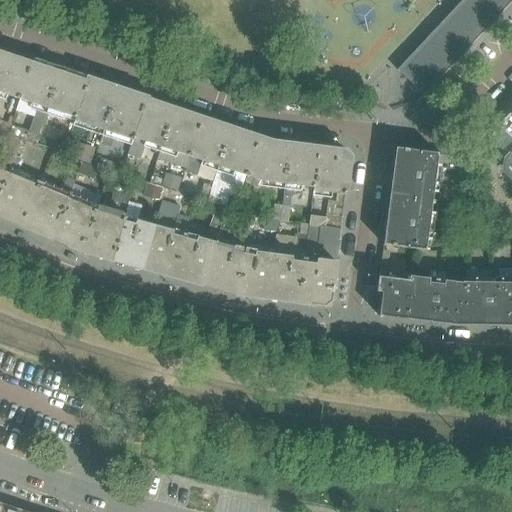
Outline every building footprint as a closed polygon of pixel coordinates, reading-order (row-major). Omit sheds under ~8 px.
[(416,105),(488,28),(471,12),(481,0),(462,0),(397,71),(423,95),(414,104),(416,105)] [(488,28),(511,2),(511,0),(481,0),(471,12),(488,28)] [(0,93),(18,100),(31,62),(0,51),(0,93)] [(74,119),(88,81),(31,62),(18,100),(38,107),(28,132),(10,126),(7,136),(34,145),(38,136),(43,120),(52,123),(56,113),(74,119)] [(132,141),(146,100),(146,99),(88,79),(88,81),(74,119),(73,122),(103,132),(100,140),(101,141),(109,143),(112,135),(127,140),(132,141)] [(189,158),(202,119),(146,100),(132,141),(127,156),(140,160),(146,143),(161,149),(158,157),(173,162),(176,154),(189,158)] [(511,110),(498,126),(498,125),(488,135),(508,153),(502,159),(500,173),(511,184),(511,110)] [(246,177),(257,138),(202,119),(189,158),(190,158),(185,173),(197,177),(202,162),(246,177)] [(0,133),(7,136),(10,126),(0,123),(0,133)] [(313,189),(317,148),(271,142),(257,138),(246,177),(261,182),(284,185),(282,207),(280,223),(288,224),(293,186),(313,189)] [(345,195),(350,157),(345,152),(317,148),(313,189),(313,192),(330,194),(330,202),(327,202),(327,203),(343,205),(345,195)] [(436,169),(438,155),(396,149),(394,164),(393,164),(392,176),(391,183),(389,197),(431,202),(436,169)] [(460,172),(462,158),(438,155),(436,169),(460,172)] [(0,217),(20,226),(37,186),(15,177),(23,161),(16,158),(9,174),(0,170),(0,217)] [(113,173),(115,166),(100,160),(97,167),(113,173)] [(82,162),(78,174),(93,179),(96,167),(82,162)] [(177,192),(181,179),(164,174),(161,187),(177,192)] [(95,211),(68,199),(75,182),(66,179),(59,196),(37,186),(20,226),(77,251),(79,252),(95,211)] [(159,202),(162,189),(146,185),(142,198),(159,202)] [(206,203),(211,188),(203,185),(199,200),(206,203)] [(214,205),(219,190),(211,188),(206,203),(214,205)] [(425,252),(428,230),(431,202),(389,197),(388,211),(387,211),(385,230),(385,231),(383,246),(425,252)] [(308,227),(309,227),(340,230),(343,205),(327,203),(325,218),(310,217),(308,227)] [(280,223),(282,207),(274,206),(272,222),(277,223),(280,223)] [(112,261),(123,222),(123,219),(96,211),(95,211),(79,252),(112,261)] [(235,295),(243,254),(247,237),(225,231),(227,226),(230,216),(223,214),(221,224),(220,224),(219,227),(217,237),(215,243),(184,235),(183,238),(173,278),(235,295)] [(173,278),(183,238),(172,235),(175,223),(157,217),(154,226),(136,221),(135,225),(123,222),(112,261),(173,278)] [(298,304),(304,260),(308,228),(300,227),(299,234),(298,234),(298,239),(276,236),(277,223),(272,222),(269,222),(265,254),(255,252),(254,256),(243,254),(235,295),(298,304)] [(217,237),(219,227),(209,225),(206,234),(217,237)] [(340,231),(340,230),(309,227),(308,237),(339,241),(340,231)] [(331,302),(339,241),(308,237),(306,247),(316,249),(315,260),(316,260),(315,265),(306,264),(306,260),(304,260),(298,304),(325,307),(331,302)] [(405,320),(405,319),(410,277),(409,277),(409,281),(378,278),(377,292),(382,292),(379,314),(378,314),(378,316),(405,320)] [(457,325),(462,284),(458,284),(444,282),(443,286),(429,284),(429,280),(410,277),(405,319),(418,321),(444,324),(457,326),(457,325)] [(511,326),(511,285),(462,284),(457,325),(477,326),(478,326),(484,326),(497,326),(511,326)] [(142,446),(147,435),(132,429),(128,440),(142,446)]
